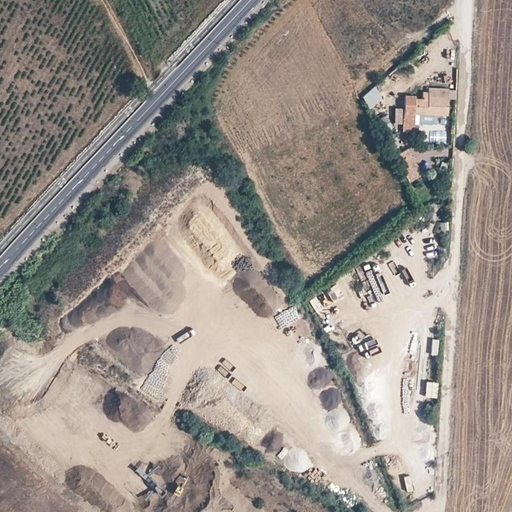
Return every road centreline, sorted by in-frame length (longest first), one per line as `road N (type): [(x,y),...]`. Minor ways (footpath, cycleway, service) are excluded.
road 1 (unclassified): [(468,0),(437,511)]
road 2 (tertiary): [(0,266),(249,0)]
